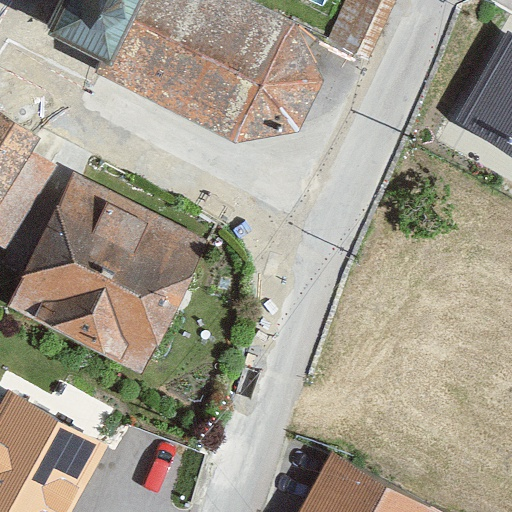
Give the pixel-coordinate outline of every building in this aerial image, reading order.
[(299,7),(282,0),(52,0),(49,8),(110,37),(98,62),(237,126),(302,109),(324,61),(299,7)] [(345,0),(332,34),(376,51),(395,0),(345,0)] [(511,27),(507,24),(458,114),(511,143),(511,27)] [(43,130),(0,106),(0,238),(9,244),(55,158),(35,144),(43,130)] [(205,232),(73,169),(12,302),(146,364),(205,232)] [(66,511),(111,432),(10,378),(0,396),(0,511),(66,511)] [(451,511),(456,502),(352,448),(318,511),(451,511)]
